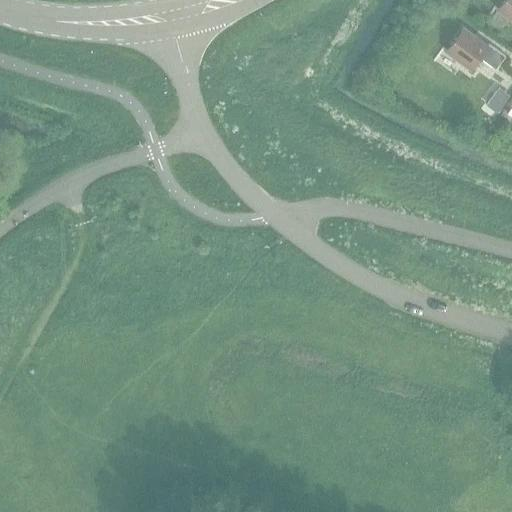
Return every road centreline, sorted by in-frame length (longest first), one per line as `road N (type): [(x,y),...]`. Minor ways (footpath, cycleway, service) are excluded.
road 1 (unclassified): [(511,335),(328,262),(272,218)]
road 2 (unclassified): [(511,250),(338,210),(272,218)]
road 3 (unclassified): [(0,229),(57,186),(156,149),(194,125)]
road 4 (tertiary): [(161,22),(93,30),(0,10)]
road 5 (unclassified): [(272,218),(210,154),(194,125)]
